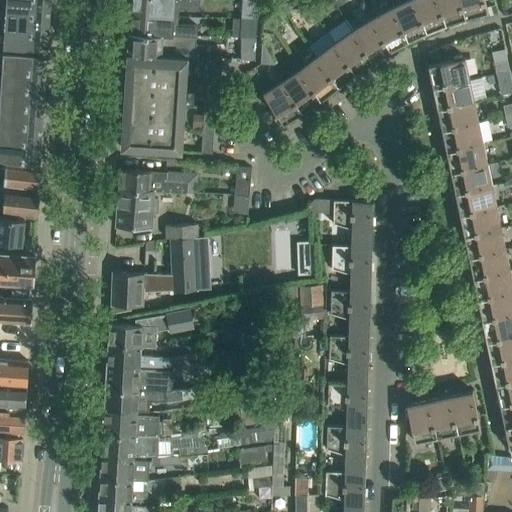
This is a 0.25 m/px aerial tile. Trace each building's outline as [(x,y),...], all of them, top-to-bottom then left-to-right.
[(50,4),(50,0),(6,0),(6,11),(44,13),(44,9),(45,9),(50,4)] [(199,8),(199,0),(130,0),(129,13),(179,16),(179,7),(199,8)] [(257,15),(258,0),(242,0),(242,16),(257,15)] [(305,5),(303,0),(278,0),(286,10),(294,7),(305,5)] [(427,30),(413,0),(402,0),(391,5),(408,39),(427,30)] [(446,23),(437,0),(413,0),(427,30),(446,23)] [(465,16),(460,0),(437,0),(446,23),(465,16)] [(487,11),(484,0),(460,0),(465,16),(487,11)] [(408,39),(391,5),(371,16),(390,49),(408,39)] [(276,20),(276,9),(263,8),(263,19),(276,20)] [(44,27),(49,22),(50,13),(44,13),(6,11),(5,29),(42,32),(42,31),(43,27),(44,27)] [(178,23),(179,16),(129,13),(128,32),(162,34),(189,35),(197,35),(198,24),(178,23)] [(255,36),(257,15),(242,16),(241,35),(255,36)] [(390,49),(371,16),(352,28),(372,60),(390,49)] [(372,60),(352,28),(345,18),(326,31),(355,71),(372,60)] [(275,31),(276,20),(263,19),(262,30),(275,31)] [(48,41),(49,32),(49,31),(42,31),(42,32),(5,29),(4,47),(47,50),(48,49),(41,49),(41,46),(43,46),(48,41)] [(355,71),(326,31),(309,44),(316,54),(315,55),(339,84),(355,71)] [(188,46),(189,35),(162,34),(128,32),(127,52),(174,54),(174,46),(188,46)] [(254,59),(255,36),(241,35),(240,58),(254,59)] [(273,63),(263,42),(261,42),(260,62),(273,63)] [(187,56),(174,55),(174,54),(127,52),(126,76),(186,80),(187,56)] [(47,65),(42,60),(41,60),(41,57),(47,57),(47,56),(3,53),(2,71),(40,73),(40,74),(46,75),(47,65)] [(469,78),(464,56),(461,56),(460,54),(453,55),(454,58),(427,64),(432,86),(469,78)] [(339,84),(315,55),(299,67),(321,98),(339,84)] [(218,66),(218,58),(207,57),(207,65),(218,66)] [(509,69),(506,59),(493,61),(496,72),(509,69)] [(217,74),(218,66),(207,65),(206,73),(217,74)] [(321,98),(299,67),(282,79),(302,111),(321,98)] [(511,91),(511,85),(511,80),(509,69),(496,72),(500,93),(511,91)] [(45,84),(41,78),(39,78),(40,74),(40,73),(2,71),(1,89),(38,92),(45,93),(45,84)] [(217,82),(217,74),(206,73),(206,81),(217,82)] [(184,103),(186,80),(126,76),(124,100),(184,103)] [(473,99),(469,78),(432,86),(436,107),(473,99)] [(302,111),(282,79),(262,91),(277,114),(274,116),(278,122),(280,120),(282,123),(302,111)] [(216,90),(217,82),(206,81),(205,89),(216,90)] [(44,102),(40,97),(38,97),(38,92),(1,89),(0,103),(0,107),(37,110),(44,111),(44,102)] [(216,97),(216,90),(205,89),(205,97),(216,97)] [(215,105),(216,97),(205,97),(204,105),(215,105)] [(478,120),(473,99),(436,107),(441,128),(478,120)] [(183,127),(184,103),(124,100),(123,123),(183,127)] [(511,112),(511,101),(502,104),(505,115),(511,112)] [(215,113),(215,105),(204,105),(204,112),(215,113)] [(42,129),(43,120),(38,114),(37,114),(37,110),(0,107),(0,125),(36,128),(36,129),(42,129)] [(214,121),(215,113),(204,112),(203,120),(214,121)] [(214,129),(214,121),(203,120),(203,128),(214,129)] [(482,142),(478,120),(441,128),(445,149),(482,142)] [(181,151),(183,127),(123,123),(121,147),(181,151)] [(42,138),(37,132),(36,132),(36,129),(36,128),(0,125),(0,143),(35,146),(35,147),(41,147),(42,138)] [(213,137),(214,129),(203,128),(202,136),(213,137)] [(213,145),(213,137),(202,136),(202,144),(213,145)] [(487,163),(482,142),(445,149),(450,170),(487,163)] [(41,156),(36,151),(34,151),(35,147),(35,146),(0,143),(0,160),(6,163),(40,167),(41,156)] [(212,152),(213,145),(202,144),(202,152),(212,152)] [(38,189),(40,167),(6,163),(0,160),(0,172),(6,175),(5,185),(38,189)] [(248,195),(250,166),(251,161),(243,160),(242,165),(236,165),(234,194),(248,195)] [(491,184),(487,163),(450,170),(454,192),(491,184)] [(167,180),(167,171),(119,168),(118,186),(155,189),(154,190),(184,192),(184,181),(167,180)] [(496,205),(491,184),(454,192),(459,213),(496,205)] [(154,198),(154,190),(155,189),(118,186),(115,225),(152,227),(153,211),(158,212),(159,198),(154,198)] [(37,216),(38,192),(5,189),(0,187),(0,200),(5,202),(3,213),(37,216)] [(371,245),(372,199),(333,198),(314,197),(312,199),(313,211),(332,211),(332,222),(333,222),(352,228),(351,244),(351,245),(371,245)] [(500,227),(496,205),(459,213),(463,234),(500,227)] [(0,242),(23,244),(25,219),(1,218),(0,236),(0,242)] [(198,232),(198,223),(166,224),(166,237),(171,237),(171,238),(198,232)] [(505,248),(500,227),(463,234),(468,255),(505,248)] [(205,301),(202,236),(198,236),(198,232),(171,238),(173,289),(174,288),(175,306),(205,301)] [(370,290),(371,245),(351,245),(351,244),(331,244),(331,268),(332,268),(332,267),(350,273),(350,289),(350,290),(370,290)] [(303,245),(303,279),(321,278),(320,245),(303,245)] [(509,269),(505,248),(468,255),(472,277),(509,269)] [(215,270),(214,253),(205,254),(206,270),(215,270)] [(0,283),(32,285),(34,256),(0,254),(0,283)] [(511,290),(511,282),(509,269),(472,277),(477,298),(511,290)] [(143,305),(144,286),(155,287),(155,274),(113,271),(110,303),(143,305)] [(322,302),(321,282),(299,283),(300,303),(322,302)] [(368,336),(370,290),(350,290),(350,289),(330,289),(329,313),(331,313),(349,318),(349,335),(368,336)] [(511,312),(511,290),(477,298),(481,319),(511,312)] [(0,320),(30,322),(31,298),(0,296),(0,320)] [(511,334),(511,312),(481,319),(486,340),(511,334)] [(109,322),(108,343),(142,345),(143,325),(109,322)] [(274,327),(263,327),(263,345),(274,344),(274,327)] [(367,381),(368,336),(349,335),(329,334),(328,358),(329,358),(348,363),(347,380),(367,381)] [(511,356),(511,334),(486,340),(490,362),(511,356)] [(141,355),(142,345),(108,343),(107,363),(140,366),(165,366),(171,366),(189,364),(188,354),(166,356),(141,355)] [(274,351),(259,353),(262,372),(275,369),(274,351)] [(511,379),(511,356),(490,362),(495,383),(511,379)] [(0,383),(26,386),(27,361),(0,358),(0,383)] [(107,363),(105,388),(155,391),(155,390),(166,391),(172,390),(173,372),(156,371),(140,370),(140,366),(107,363)] [(242,381),(245,399),(274,395),(274,376),(242,381)] [(366,426),(367,381),(347,380),(327,379),(327,403),(328,403),(347,409),(346,425),(346,426),(366,426)] [(511,401),(511,379),(495,383),(499,404),(511,401)] [(0,404),(24,406),(26,386),(0,383),(0,404)] [(183,399),(182,389),(172,390),(166,391),(155,390),(155,391),(105,388),(104,408),(138,411),(138,410),(149,411),(150,400),(166,401),(183,399)] [(479,427),(472,390),(449,395),(457,432),(479,427)] [(457,432),(449,395),(428,399),(436,436),(457,432)] [(274,419),(274,396),(240,401),(243,424),(274,419)] [(436,436),(428,399),(406,404),(407,407),(404,408),(406,415),(408,414),(414,441),(436,436)] [(511,423),(511,401),(499,404),(504,425),(511,423)] [(137,414),(138,411),(104,408),(102,432),(159,436),(159,416),(137,414)] [(0,430),(22,432),(24,411),(0,409),(0,430)] [(274,439),(274,419),(243,424),(243,428),(249,427),(250,433),(218,438),(219,447),(274,439)] [(365,471),(366,426),(346,426),(346,425),(326,425),(325,449),(327,449),(327,448),(345,454),(345,470),(345,471),(365,471)] [(159,451),(159,436),(102,432),(101,453),(135,455),(146,456),(147,451),(159,451)] [(0,458),(20,459),(22,436),(0,434),(0,458)] [(283,485),(285,441),(273,440),(272,494),(290,494),(290,485),(283,485)] [(264,444),(238,447),(240,462),(266,459),(264,444)] [(134,459),(135,455),(101,453),(99,478),(133,480),(148,481),(150,460),(134,459)] [(181,457),(152,457),(152,466),(181,465),(181,457)] [(247,468),(249,487),(270,484),(270,474),(272,474),(272,465),(247,468)] [(363,511),(365,471),(345,471),(345,470),(325,470),(324,494),(325,494),(344,499),(343,511),(363,511)] [(448,488),(445,475),(435,478),(437,490),(448,488)] [(306,511),(307,494),(306,492),(305,492),(305,490),(303,490),(302,477),(296,477),(295,511),(306,511)] [(148,490),(133,489),(133,480),(99,478),(98,498),(132,500),(147,501),(148,490)] [(469,493),(470,480),(460,480),(459,493),(469,493)] [(483,494),(484,481),(470,480),(469,493),(469,494),(483,494)] [(270,511),(269,492),(246,494),(247,504),(256,503),(257,511),(270,511)] [(481,511),(483,494),(469,494),(468,511),(481,511)] [(406,511),(407,496),(392,497),(390,511),(406,511)] [(429,511),(431,496),(419,497),(418,509),(419,509),(418,511),(429,511)] [(132,504),(132,500),(98,498),(97,511),(150,511),(151,506),(132,504)]
